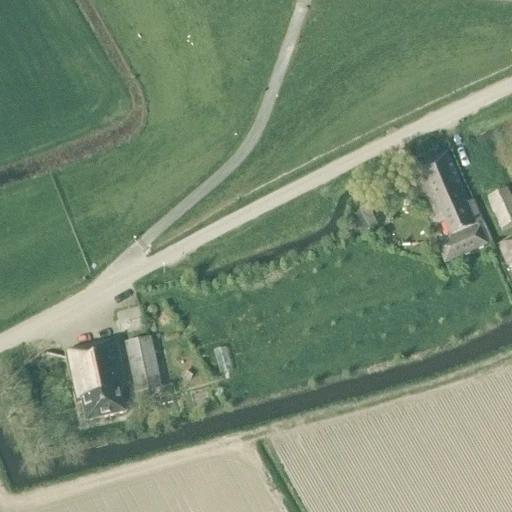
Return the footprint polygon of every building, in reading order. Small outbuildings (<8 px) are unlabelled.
[(478,226),(483,224),(473,202),(468,204),(447,156),(413,171),(438,227),(443,225),(449,239),(451,238),(452,242),(437,248),(445,266),(487,248),(478,226)] [(488,202),(502,234),(511,229),(511,205),(507,193),(488,202)] [(370,231),(378,226),(368,207),(359,212),(360,214),(352,218),(361,234),(369,229),(370,231)] [(511,241),(498,247),(507,268),(511,266),(511,241)] [(150,341),(125,346),(136,396),(160,391),(150,341)] [(117,344),(66,355),(77,408),(82,407),(86,425),(126,416),(121,391),(127,390),(117,344)] [(27,383),(7,387),(13,416),(33,411),(27,383)]
